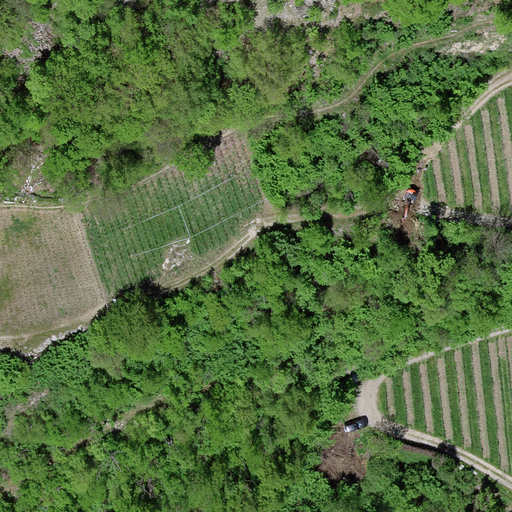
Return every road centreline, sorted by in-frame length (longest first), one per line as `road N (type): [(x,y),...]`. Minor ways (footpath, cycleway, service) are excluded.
road 1 (track): [(511,325),(406,359),(378,376),(364,397),(381,425),(511,482)]
road 2 (track): [(409,192),(441,139),(511,74)]
